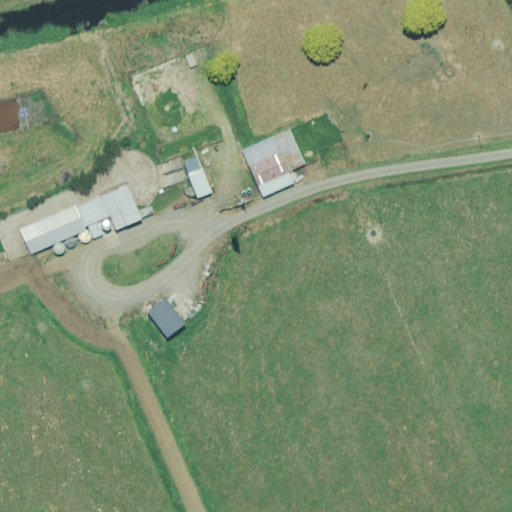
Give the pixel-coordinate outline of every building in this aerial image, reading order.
[(301,159),(289,131),(242,152),(262,198),(297,183),(292,171),(316,161),(312,154),(301,159)] [(211,194),(197,158),(183,163),(197,200),(211,194)] [(74,237),(88,231),(87,227),(98,222),(110,217),(116,231),(142,220),(128,188),(77,209),(76,207),(20,231),(31,255),(63,241),(74,237)] [(98,222),(104,236),(116,231),(110,217),(98,222)] [(88,231),(93,241),(104,236),(98,222),(87,227),(88,231)] [(93,241),(88,231),(74,237),(79,247),(93,241)] [(79,247),(74,237),(63,241),(68,252),(79,247)]
